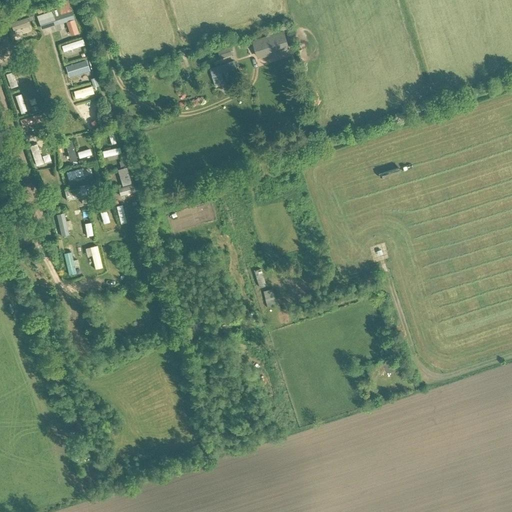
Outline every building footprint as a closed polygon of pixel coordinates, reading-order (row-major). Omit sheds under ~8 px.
[(41,29),(73,18),(67,0),(57,4),(58,9),(37,16),(41,29)] [(54,3),(42,8),(44,12),(56,7),(54,3)] [(10,24),(13,31),(29,25),(27,18),(10,24)] [(252,41),(258,59),(290,49),(284,31),(252,41)] [(62,56),(83,48),(81,41),(59,49),(62,56)] [(218,51),(221,59),(232,55),(230,47),(218,51)] [(181,70),(188,68),(185,61),(179,63),(181,70)] [(234,61),(210,69),(216,86),(225,83),(222,74),(237,68),(234,61)] [(9,92),(16,90),(11,74),(4,77),(9,92)] [(74,103),(93,97),(90,89),(71,94),(74,103)] [(64,144),(68,169),(76,168),(72,143),(64,144)] [(104,153),(105,160),(120,158),(119,151),(104,153)] [(117,170),(122,186),(131,184),(126,167),(117,170)] [(67,184),(82,179),(79,171),(64,176),(67,184)] [(44,191),(49,189),(44,176),(39,179),(44,191)] [(79,186),(82,203),(89,202),(88,194),(90,193),(88,184),(79,186)] [(65,191),(67,200),(81,197),(79,188),(65,191)] [(120,208),(114,210),(119,228),(125,227),(120,208)] [(58,239),(65,237),(61,219),(54,220),(58,239)] [(261,269),(253,271),(258,287),(266,285),(261,269)] [(275,304),(271,289),(263,291),(267,306),(275,304)] [(193,331),(200,329),(198,321),(191,323),(193,331)] [(396,358),(367,367),(371,379),(400,370),(396,358)]
